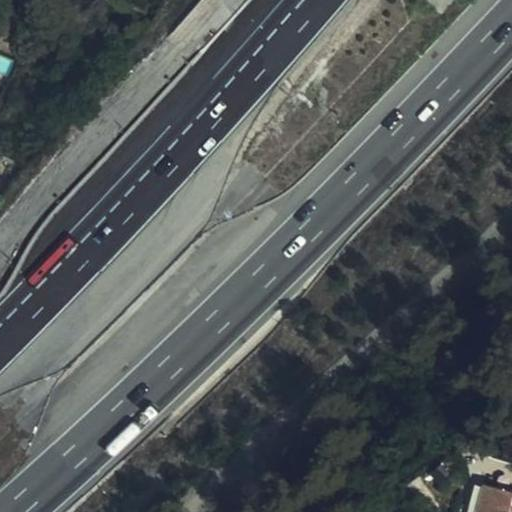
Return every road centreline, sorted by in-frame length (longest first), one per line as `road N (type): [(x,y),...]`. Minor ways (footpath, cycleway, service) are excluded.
road 1 (motorway): [(17,511),(511,22)]
road 2 (motorway): [(314,0),(0,335)]
road 3 (unclassified): [(191,511),(511,228)]
road 4 (unknown): [(0,253),(222,0)]
